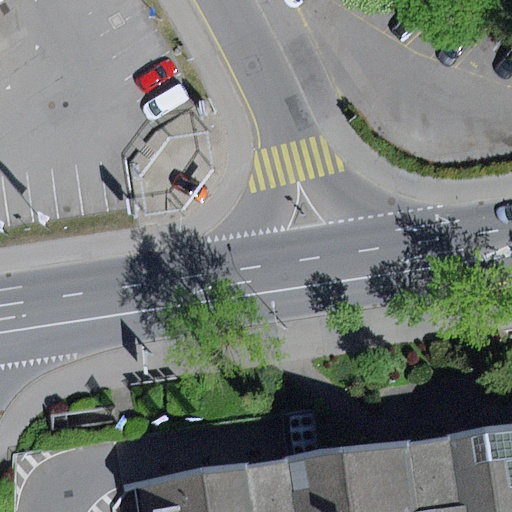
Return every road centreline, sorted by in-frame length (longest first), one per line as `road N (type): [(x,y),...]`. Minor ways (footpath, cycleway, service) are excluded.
road 1 (primary): [(319,278),(0,328)]
road 2 (residential): [(319,278),(295,162),(258,62),(223,0)]
road 3 (primary): [(511,246),(319,278)]
